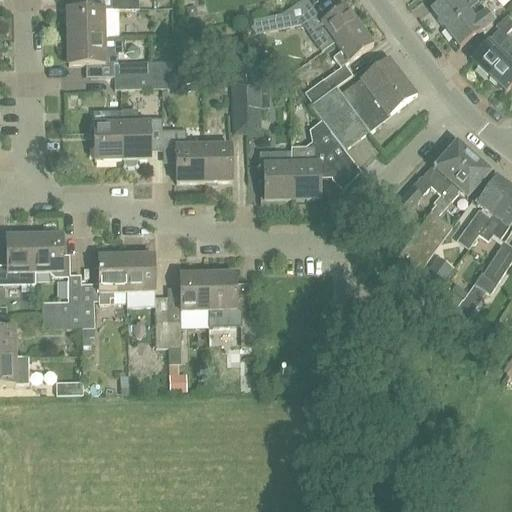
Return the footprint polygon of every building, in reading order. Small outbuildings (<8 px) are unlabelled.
[(67,12),(67,40),(104,39),(103,11),(112,10),(112,12),(139,11),(138,0),(85,0),(86,11),(67,12)] [(322,54),(335,45),(358,28),(344,8),(321,25),(303,0),(302,0),(282,15),(244,22),(254,35),(302,26),(322,54)] [(445,0),(430,12),(445,31),(468,14),(478,6),(473,0),(445,0)] [(478,6),(468,14),(445,31),(459,50),(492,25),(478,6)] [(470,63),(488,79),(505,60),(511,52),(511,43),(507,39),(505,38),(511,30),(511,23),(508,20),(507,19),(499,26),(492,33),(495,36),(470,63)] [(335,90),(336,89),(352,78),(345,68),(373,48),(358,28),(335,45),(341,54),(332,60),(340,70),(304,96),(312,107),(335,90)] [(148,64),(116,65),(116,54),(123,54),(123,38),(104,39),(67,40),(68,68),(113,66),(114,79),(149,79),(148,64)] [(237,40),(218,41),(219,62),(237,62),(237,40)] [(511,87),(511,52),(505,60),(488,79),(505,95),(511,87)] [(385,122),(388,119),(417,98),(389,61),(361,83),(362,84),(342,98),(336,89),(335,90),(368,135),(385,122)] [(160,64),(161,91),(174,91),(173,63),(160,64)] [(148,64),(149,79),(149,91),(161,91),(160,64),(148,64)] [(149,91),(149,79),(114,79),(114,92),(149,91)] [(246,111),(246,84),(232,84),(233,135),(247,135),(246,111)] [(246,111),(247,135),(258,135),(258,84),(246,84),(246,111)] [(310,109),(323,126),(343,153),(368,135),(335,90),(312,107),(310,109)] [(121,115),(121,127),(122,163),(124,163),(124,166),(126,169),(133,169),(136,166),(136,163),(149,162),(149,155),(149,126),(148,126),(137,126),(137,113),(121,113),(121,115)] [(93,127),(94,163),(122,163),(121,127),(121,115),(106,115),(106,127),(93,127)] [(305,154),(290,154),(292,203),(319,203),(319,181),(331,181),(331,183),(342,194),(361,176),(343,153),(323,126),(313,134),(315,146),(305,154)] [(176,186),(204,185),(203,148),(189,149),(189,145),(186,145),(185,134),(175,134),(176,186)] [(431,189),(441,198),(477,160),(459,144),(446,159),(444,157),(422,181),(421,180),(397,208),(407,217),(431,189)] [(231,148),(203,148),(204,185),(232,185),(231,148)] [(284,204),(292,203),(290,154),(259,155),(259,169),(263,169),(263,190),(259,190),(260,209),(284,209),(284,204)] [(489,176),(491,174),(477,160),(441,198),(434,206),(437,208),(387,273),(409,289),(422,271),(453,231),(438,221),(461,195),(467,200),(489,176)] [(485,230),(511,193),(511,188),(504,183),(502,186),(495,181),(476,208),(485,214),(477,214),(455,245),(468,254),(470,251),(481,237),(485,230)] [(511,193),(485,230),(481,237),(488,242),(492,237),(500,243),(511,226),(511,193)] [(382,205),(365,222),(376,232),(392,215),(382,205)] [(62,266),(62,259),(62,239),(60,239),(60,235),(40,235),(40,239),(34,239),(34,275),(49,275),(54,280),(67,280),(70,280),(70,279),(69,266),(62,266)] [(35,288),(34,275),(34,239),(5,240),(6,268),(0,268),(0,288),(18,288),(35,288)] [(511,251),(504,246),(501,251),(483,279),(478,276),(468,292),(465,297),(456,311),(469,320),(484,296),(490,300),(511,266),(511,251)] [(113,296),(127,295),(126,259),(99,260),(99,263),(95,264),(99,272),(99,288),(81,288),(81,306),(94,306),(100,305),(100,308),(110,307),(109,300),(113,300),(113,296)] [(126,259),(127,295),(155,295),(154,259),(126,259)] [(442,283),(428,273),(414,292),(428,302),(442,283)] [(235,276),(208,277),(209,314),(236,313),(235,276)] [(180,315),(209,314),(208,277),(179,278),(180,315)] [(448,324),(451,319),(456,311),(465,297),(451,289),(442,283),(427,303),(439,311),(440,319),(448,324)] [(42,307),(43,320),(70,320),(69,306),(67,306),(42,307)] [(70,333),(82,332),(81,306),(69,306),(70,320),(70,333)] [(94,306),(81,306),(82,332),(95,332),(94,306)] [(241,351),(254,350),(254,317),(241,318),(241,351)] [(43,333),(70,333),(70,320),(43,320),(43,333)] [(180,325),(168,326),(169,352),(180,352),(180,325)] [(155,352),(169,352),(168,326),(154,326),(155,352)] [(15,333),(0,332),(0,361),(16,361),(15,333)] [(169,352),(169,368),(177,368),(181,368),(180,352),(169,352)] [(29,361),(16,361),(0,361),(0,389),(30,389),(29,361)] [(187,378),(170,379),(170,395),(187,395),(187,378)] [(57,401),(84,400),(84,387),(57,388),(57,401)]
